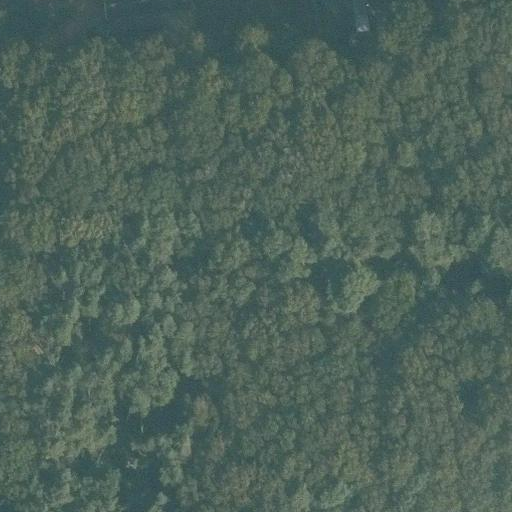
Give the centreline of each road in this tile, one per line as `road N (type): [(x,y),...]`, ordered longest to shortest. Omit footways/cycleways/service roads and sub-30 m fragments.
road 1 (track): [(511,500),(376,381),(33,248)]
road 2 (track): [(11,511),(33,248)]
road 3 (track): [(33,248),(36,86)]
